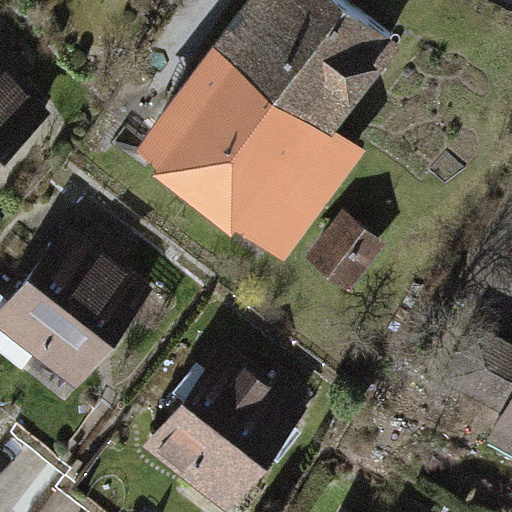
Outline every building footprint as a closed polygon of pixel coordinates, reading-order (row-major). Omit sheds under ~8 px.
[(352,0),(247,0),(137,144),(160,161),(154,169),(232,228),(238,221),(288,259),(372,149),(343,127),(408,42),(352,0)] [(0,61),(0,163),(51,114),(0,61)] [(389,242),(344,207),(307,255),(351,291),(389,242)] [(0,294),(0,352),(23,371),(35,356),(78,389),(156,288),(69,221),(8,300),(0,294)] [(511,339),(473,319),(440,381),(503,414),(488,443),(511,455),(511,339)] [(225,342),(143,447),(226,511),(308,406),(225,342)]
